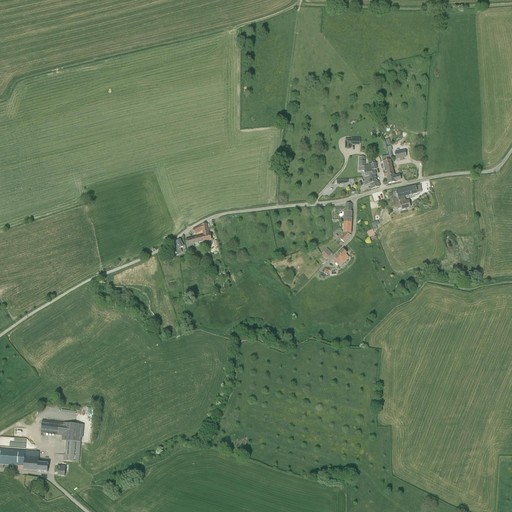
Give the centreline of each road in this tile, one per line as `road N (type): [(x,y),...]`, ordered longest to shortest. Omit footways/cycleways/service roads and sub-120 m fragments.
road 1 (unclassified): [(0,335),(217,215),(354,198)]
road 2 (track): [(0,101),(28,76),(299,4)]
road 3 (track): [(299,4),(511,4)]
road 4 (unclassified): [(354,198),(491,170),(511,149)]
